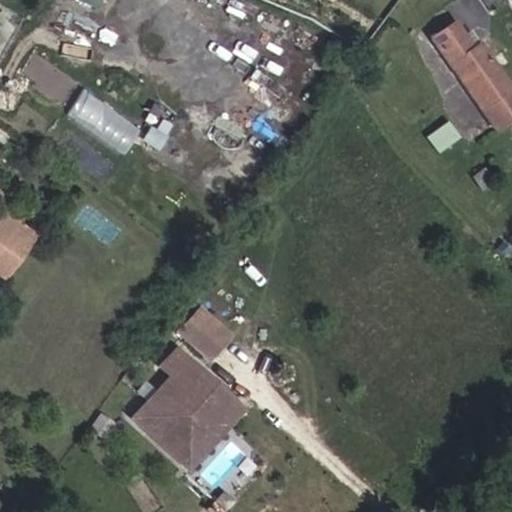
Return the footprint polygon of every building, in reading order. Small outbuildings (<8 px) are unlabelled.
[(71,0),(93,10),(97,0),(71,0)] [(511,117),(511,94),(477,45),(470,50),(453,24),(430,40),(493,130),(511,117)] [(82,90),(67,117),(127,150),(142,124),(82,90)] [(457,139),(444,122),(424,137),(437,154),(457,139)] [(0,276),(0,277),(30,236),(1,214),(0,215),(0,276)] [(187,343),(209,320),(198,309),(176,333),(187,343)] [(205,360),(227,336),(209,320),(187,343),(205,360)] [(217,423),(233,406),(211,385),(207,389),(200,383),(204,378),(174,351),(159,367),(169,376),(130,419),(179,464),(197,444),(189,437),(210,415),(217,423)] [(211,385),(204,378),(200,383),(207,389),(211,385)] [(184,469),(239,411),(233,406),(217,423),(210,415),(189,437),(197,444),(179,464),(184,469)]
